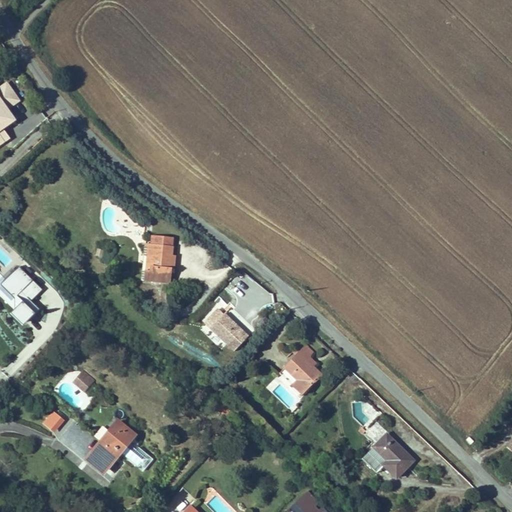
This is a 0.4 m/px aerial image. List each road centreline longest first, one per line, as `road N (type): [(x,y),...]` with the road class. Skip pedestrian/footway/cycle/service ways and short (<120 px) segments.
road 1 (unclassified): [(511,505),(288,288),(121,160),(0,14)]
road 2 (unknown): [(0,408),(45,427),(110,491)]
